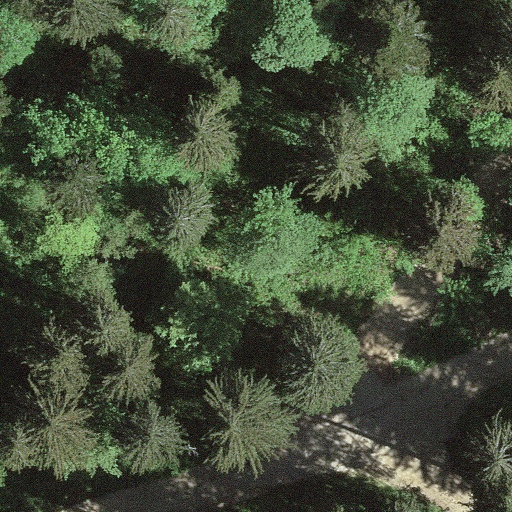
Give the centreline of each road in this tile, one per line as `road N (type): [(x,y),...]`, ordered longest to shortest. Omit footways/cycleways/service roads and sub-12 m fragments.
road 1 (track): [(511,379),(122,511)]
road 2 (track): [(288,459),(460,236),(511,152)]
road 3 (track): [(378,431),(490,511)]
